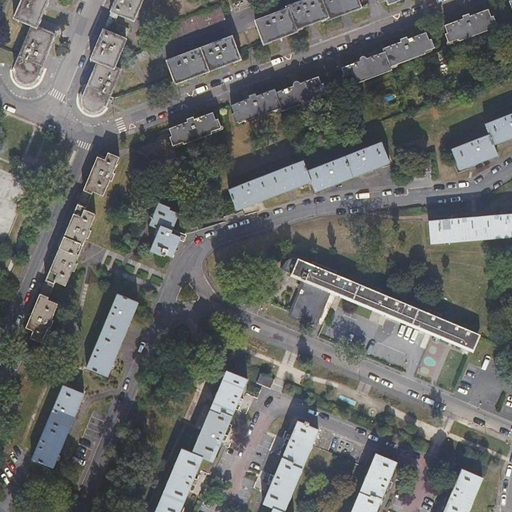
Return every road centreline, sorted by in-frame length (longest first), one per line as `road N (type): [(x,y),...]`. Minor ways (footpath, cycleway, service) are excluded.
road 1 (residential): [(88,135),(456,0)]
road 2 (unclassified): [(171,288),(191,253),(236,230),(315,206),(467,190),(511,170)]
road 3 (unclassified): [(511,430),(171,288)]
road 4 (unclassified): [(72,511),(171,288)]
road 5 (residential): [(0,344),(88,135)]
road 6 (residential): [(48,117),(98,0)]
